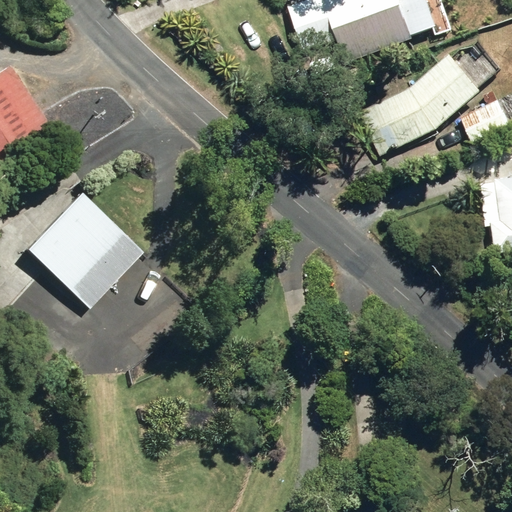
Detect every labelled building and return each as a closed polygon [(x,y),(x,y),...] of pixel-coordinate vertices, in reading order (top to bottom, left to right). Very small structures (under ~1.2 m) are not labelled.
[(340,40),(348,63),(416,39),(415,37),(440,27),(430,0),(316,0),(292,9),(307,52),(340,40)] [(364,115),(384,160),(442,132),(486,96),(455,59),(416,91),(364,115)] [(0,77),(0,162),(50,132),(13,70),(0,77)] [(465,121),(477,149),(511,133),(511,98),(500,103),(496,94),(486,98),(491,110),(465,121)] [(499,230),(501,256),(511,255),(511,182),(486,185),(490,230),(499,230)] [(25,255),(91,315),(145,255),(80,195),(25,255)]
